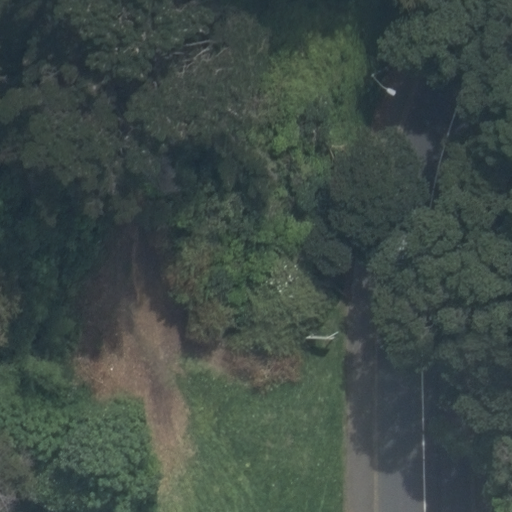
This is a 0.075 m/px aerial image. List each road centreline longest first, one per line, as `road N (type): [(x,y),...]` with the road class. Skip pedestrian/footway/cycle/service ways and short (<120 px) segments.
road 1 (track): [(355,0),(281,109),(279,181),(259,288),(146,342),(208,511)]
road 2 (secondary): [(437,511),(439,260),(456,98),(503,0)]
